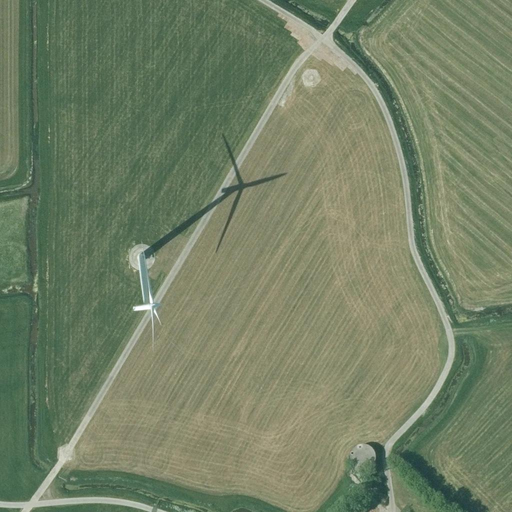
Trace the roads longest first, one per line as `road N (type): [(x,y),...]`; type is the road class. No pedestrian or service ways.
road 1 (track): [(25,511),(299,59),(352,0)]
road 2 (track): [(392,511),(385,446),(430,400),(454,340),(416,254),(393,126),(364,76),(264,0)]
road 3 (unclassified): [(158,511),(103,499),(0,506)]
